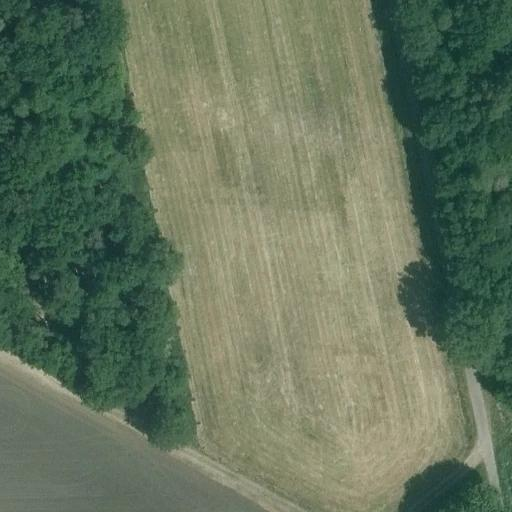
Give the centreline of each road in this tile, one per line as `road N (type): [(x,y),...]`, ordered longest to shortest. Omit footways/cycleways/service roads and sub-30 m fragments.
road 1 (unclassified): [(499,511),(391,0)]
road 2 (track): [(297,511),(0,346)]
